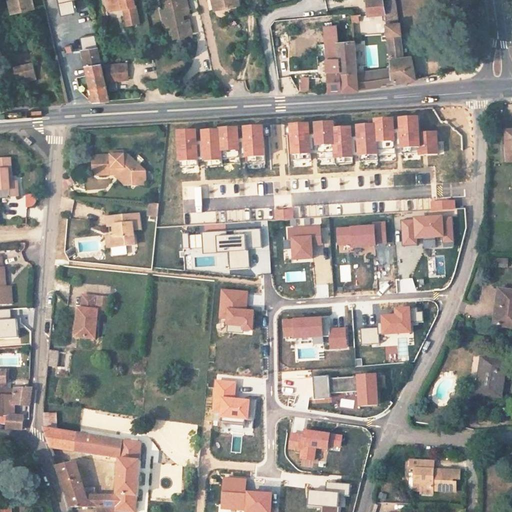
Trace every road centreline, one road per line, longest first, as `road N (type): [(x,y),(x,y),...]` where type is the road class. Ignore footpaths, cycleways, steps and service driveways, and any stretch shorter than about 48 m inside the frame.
road 1 (secondary): [(56,118),(480,90)]
road 2 (unclassified): [(56,118),(33,437)]
road 3 (unclassified): [(455,295),(475,216),(480,90)]
road 4 (residential): [(455,295),(268,304)]
road 5 (unclassified): [(389,426),(455,295)]
road 6 (residential): [(384,439),(511,436)]
